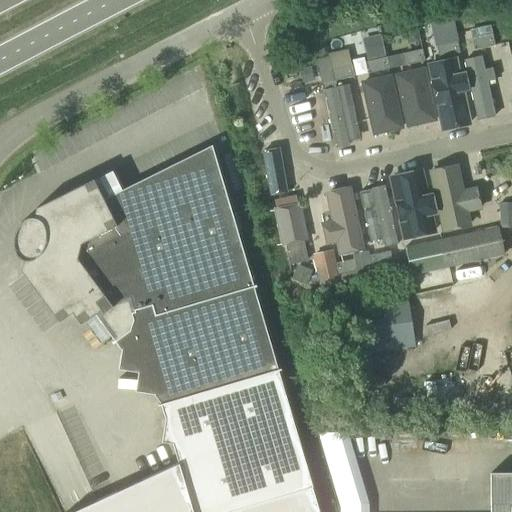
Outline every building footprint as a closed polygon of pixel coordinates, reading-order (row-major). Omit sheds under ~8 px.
[(451,14),(430,18),(431,22),(436,46),(457,42),(454,29),(452,17),(451,14)] [(367,59),(385,55),(380,34),(362,38),(367,59)] [(471,39),(474,50),(495,46),(492,34),(471,39)] [(436,46),(439,58),(460,54),(457,42),(436,46)] [(331,69),(352,65),(348,49),(316,56),(322,84),(334,81),(331,69)] [(401,54),(404,66),(425,61),(422,49),(401,54)] [(494,59),(492,51),(470,56),(480,104),(503,99),(494,59)] [(366,62),(369,74),(389,69),(387,57),(366,62)] [(467,106),(457,60),(435,65),(445,111),(467,106)] [(354,77),(352,65),(331,69),(334,81),(354,77)] [(432,116),(421,66),(398,72),(409,121),(432,116)] [(389,83),(387,75),(363,80),(374,132),(399,126),(389,83)] [(362,135),(351,83),(330,88),(341,140),(362,135)] [(280,368),(277,369),(253,288),(256,287),(255,285),(253,286),(211,145),(103,199),(93,179),(36,208),(33,218),(30,231),(34,232),(30,249),(26,248),(23,261),(21,270),(59,322),(71,313),(80,325),(85,321),(95,314),(100,321),(111,336),(114,340),(111,342),(113,344),(115,342),(121,350),(140,352),(137,372),(157,375),(154,395),(161,404),(158,405),(158,406),(161,406),(164,417),(41,475),(32,457),(2,471),(0,467),(0,511),(319,511),(312,487),(278,371),(281,370),(280,368)] [(280,175),(270,177),(275,198),(284,196),(280,175)] [(396,189),(407,241),(432,236),(421,183),(396,189)] [(366,199),(374,240),(396,235),(387,194),(366,199)] [(446,230),(448,236),(465,232),(457,195),(440,199),(446,230)] [(330,207),(341,253),(364,248),(353,201),(330,207)] [(511,203),(499,204),(500,228),(511,227),(511,203)] [(282,245),(288,244),(307,239),(299,204),(298,205),(299,207),(279,211),(276,212),(275,210),(282,245)] [(475,232),(460,236),(439,240),(442,252),(445,268),(504,254),(498,227),(475,232)] [(406,260),(410,275),(445,268),(442,252),(439,240),(404,247),(406,260)] [(357,271),(372,268),(369,256),(368,251),(352,254),(353,259),(335,263),(332,251),(314,255),(321,288),(360,279),(357,271)] [(390,251),(369,256),(372,268),(374,278),(406,271),(404,260),(393,263),(390,251)] [(297,265),(292,278),(308,284),(313,271),(297,265)] [(450,280),(425,285),(427,295),(452,290),(450,280)] [(410,295),(349,304),(356,353),(417,345),(410,295)] [(426,396),(397,398),(398,413),(427,410),(426,396)] [(511,511),(511,473),(490,474),(490,511),(511,511)]
